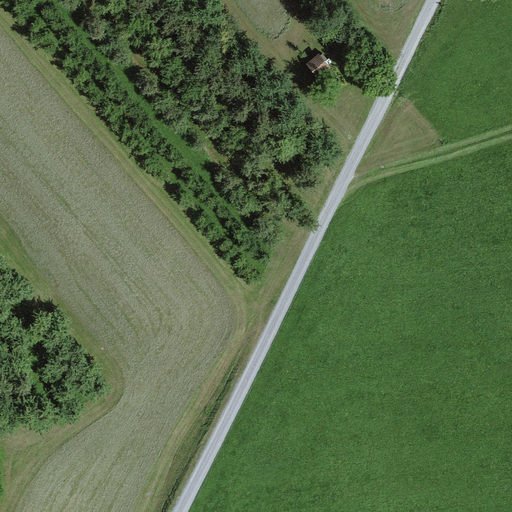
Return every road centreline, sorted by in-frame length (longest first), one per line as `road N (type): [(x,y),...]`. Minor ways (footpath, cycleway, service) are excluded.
road 1 (track): [(437,0),(182,511)]
road 2 (track): [(511,136),(342,190)]
